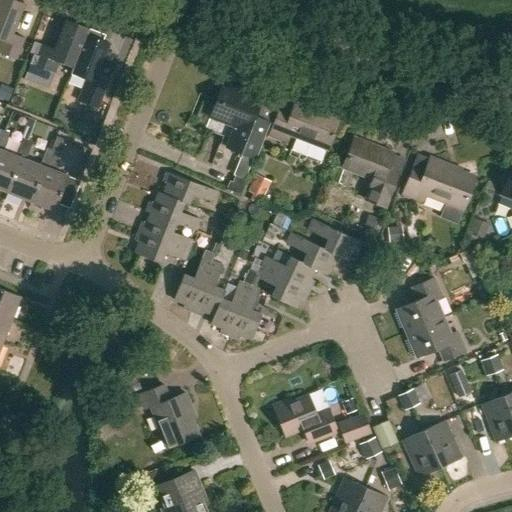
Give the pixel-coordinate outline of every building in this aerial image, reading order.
[(0,0),(0,40),(1,41),(0,44),(0,53),(17,60),(25,39),(13,34),(25,4),(14,0),(0,0)] [(40,52),(34,67),(54,75),(59,64),(73,69),(74,69),(87,35),(88,35),(90,30),(66,21),(54,50),(42,46),(40,52)] [(73,69),(71,74),(86,80),(82,91),(78,102),(98,110),(102,99),(110,78),(98,73),(109,44),(88,35),(87,35),(74,69),(73,69)] [(31,53),(35,55),(39,56),(40,52),(42,46),(35,43),(31,53)] [(264,99),(224,83),(210,118),(236,128),(228,149),(256,159),(270,122),(257,117),(264,99)] [(1,86),(0,88),(0,98),(9,101),(12,91),(1,86)] [(335,151),(346,121),(314,109),(315,107),(297,100),(292,113),(280,108),(270,136),(288,143),(291,134),(335,151)] [(0,190),(8,193),(21,158),(18,156),(3,151),(10,134),(1,130),(0,132),(0,190)] [(8,193),(31,202),(57,137),(56,137),(51,150),(47,149),(40,165),(27,160),(33,143),(24,140),(18,156),(21,158),(8,193)] [(57,137),(31,202),(55,212),(58,204),(71,209),(81,182),(68,177),(69,176),(54,171),(66,141),(57,137)] [(365,200),(386,208),(399,174),(387,170),(393,154),(355,139),(344,167),(374,178),(365,200)] [(456,225),(474,178),(449,169),(449,167),(430,159),(426,172),(413,167),(401,198),(420,205),(425,194),(446,202),(439,218),(456,225)] [(511,210),(511,211),(511,212),(511,168),(501,195),(511,199),(511,210)] [(169,184),(165,195),(186,203),(190,205),(194,195),(214,203),(218,193),(168,173),(164,182),(169,184)] [(253,194),(250,199),(259,204),(262,198),(270,181),(256,174),(248,191),(253,194)] [(229,181),(226,189),(240,196),(246,180),(235,176),(232,182),(229,181)] [(151,214),(177,224),(197,232),(202,221),(182,213),(186,203),(165,195),(159,193),(155,205),(150,203),(147,212),(151,214)] [(142,223),(138,232),(189,252),(194,240),(174,232),(177,224),(151,214),(146,225),(142,223)] [(372,230),(377,218),(368,215),(363,226),(372,230)] [(480,236),(485,223),(474,219),(469,232),(480,236)] [(325,249),(341,258),(349,261),(354,250),(358,252),(362,243),(314,220),(309,230),(329,240),(325,249)] [(264,237),(264,238),(272,241),(277,228),(270,225),(264,237)] [(402,226),(387,228),(389,243),(404,241),(402,226)] [(189,252),(138,232),(135,241),(139,243),(135,253),(161,264),(165,253),(185,261),(189,252)] [(309,253),(304,262),(304,263),(316,269),(328,275),(333,264),(337,266),(341,258),(325,249),(293,234),(288,243),(309,253)] [(206,251),(203,258),(212,261),(214,254),(206,251)] [(241,251),(238,258),(245,261),(248,254),(241,251)] [(469,252),(456,257),(461,270),(474,265),(469,252)] [(267,257),(262,266),(312,290),(316,280),(311,278),(316,269),(304,263),(304,262),(293,256),(288,267),(267,257)] [(144,257),(137,273),(151,280),(158,264),(144,257)] [(184,309),(193,312),(213,262),(212,261),(203,258),(195,279),(184,275),(175,300),(186,305),(184,309)] [(204,312),(215,316),(223,299),(226,291),(215,287),(223,266),(213,262),(193,312),(202,316),(204,312)] [(312,290),(262,266),(258,276),(278,286),(273,297),(297,309),(302,297),(307,299),(312,290)] [(397,309),(407,333),(443,317),(436,301),(443,298),(434,278),(413,287),(418,300),(397,309)] [(220,333),(230,337),(250,285),(240,282),(232,302),(223,299),(215,316),(212,324),(222,328),(220,333)] [(250,285),(230,337),(239,340),(241,335),(252,340),(262,315),(252,310),(260,289),(250,285)] [(0,316),(12,321),(21,297),(0,289),(0,316)] [(0,343),(2,345),(12,321),(0,316),(0,343)] [(443,317),(407,333),(417,358),(438,349),(444,361),(466,352),(457,332),(450,335),(443,317)] [(136,363),(140,353),(120,345),(116,355),(136,363)] [(489,357),(495,373),(502,370),(496,354),(489,357)] [(486,376),(495,373),(489,357),(480,360),(486,376)] [(470,392),(460,370),(448,375),(457,397),(470,392)] [(117,385),(123,397),(141,390),(136,377),(117,385)] [(170,400),(164,384),(139,394),(145,410),(151,407),(167,449),(199,436),(193,420),(196,419),(186,393),(170,400)] [(419,403),(412,388),(397,395),(404,409),(419,403)] [(511,392),(503,396),(511,418),(511,392)] [(274,406),(286,435),(303,428),(309,442),(337,431),(328,410),(315,415),(308,396),(291,402),(290,399),(274,406)] [(511,435),(511,418),(503,396),(482,404),(497,441),(511,435)] [(341,403),(346,415),(357,410),(352,398),(341,403)] [(364,414),(356,417),(337,424),(344,444),(371,434),(364,414)] [(397,443),(387,420),(371,427),(381,449),(397,443)] [(445,421),(424,430),(440,468),(461,459),(445,421)] [(440,468),(424,430),(403,440),(420,477),(440,468)] [(365,459),(381,452),(374,436),(358,444),(365,459)] [(318,466),(323,481),(335,476),(329,461),(318,466)] [(394,468),(381,474),(388,490),(401,485),(394,468)] [(147,475),(150,483),(165,478),(162,469),(147,475)] [(206,500),(194,471),(157,486),(166,509),(162,510),(163,511),(206,511),(202,501),(206,500)] [(355,511),(366,488),(345,478),(330,511),(355,511)] [(366,488),(355,511),(380,511),(387,497),(366,488)]
